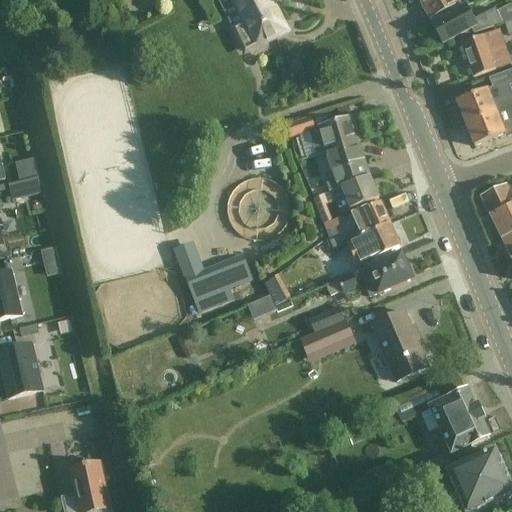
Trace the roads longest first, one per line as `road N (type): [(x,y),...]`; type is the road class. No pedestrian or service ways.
road 1 (tertiary): [(442,191),(362,0)]
road 2 (tertiary): [(511,378),(442,191)]
